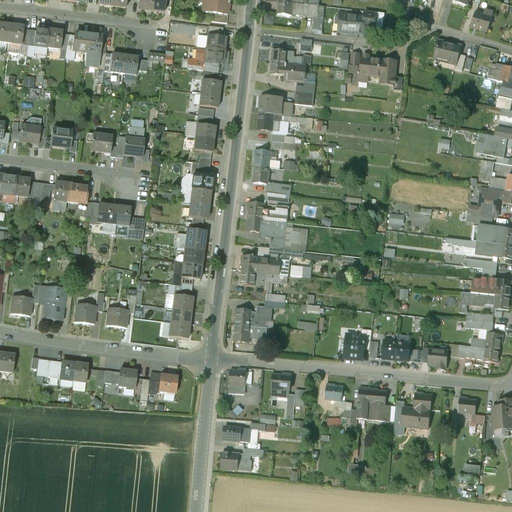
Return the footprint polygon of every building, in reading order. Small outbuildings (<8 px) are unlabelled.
[(126,0),(112,0),(112,8),(125,9),(126,0)] [(151,0),(138,0),(137,11),(150,13),(151,0)] [(165,0),(151,0),(150,13),(164,14),(165,2),(165,0)] [(203,0),(202,13),(212,14),(227,16),(229,0),(203,0)] [(318,7),(278,2),(277,16),(291,17),(292,15),(317,17),(318,7)] [(375,12),(364,11),(364,17),(365,17),(363,30),(373,31),(375,12)] [(227,16),(212,14),(211,22),(226,24),(227,16)] [(484,16),(475,14),(471,29),(487,34),(492,19),(491,19),(490,20),(483,18),(484,16)] [(364,17),(340,15),(335,17),(335,22),(337,25),(339,25),(338,33),(363,35),(363,30),(365,17),(364,17)] [(10,26),(0,25),(0,43),(8,44),(10,26)] [(24,28),(10,26),(8,44),(21,46),(24,30),(24,28)] [(222,29),(209,27),(207,36),(221,38),(222,29)] [(49,31),(36,29),(36,32),(34,47),(47,49),(49,31)] [(36,32),(29,31),(27,46),(34,47),(36,32)] [(62,32),(49,31),(47,49),(60,50),(62,35),(62,32)] [(88,36),(75,34),(74,36),(73,52),(85,53),(88,36)] [(68,36),(62,35),(60,50),(66,51),(68,36)] [(74,36),(68,36),(66,51),(73,52),(74,36)] [(100,37),(88,36),(85,53),(98,55),(100,37)] [(221,38),(207,36),(206,50),(224,52),(225,39),(221,38)] [(302,51),(314,52),(315,39),(303,39),(302,51)] [(460,48),(438,42),(434,60),(455,65),(456,65),(458,56),(460,48)] [(224,52),(206,50),(204,62),(204,63),(218,65),(222,65),(223,59),(227,60),(228,52),(224,52)] [(286,52),(271,50),(270,63),(285,64),(285,60),(286,52)] [(174,64),(175,55),(150,52),(149,61),(174,64)] [(124,57),(111,55),(109,73),(122,75),(124,57)] [(303,58),(296,57),(295,65),(305,66),(308,67),(309,56),(303,55),(303,58)] [(465,58),(458,56),(456,65),(455,65),(454,71),(462,73),(465,58)] [(137,58),(124,57),(122,75),(135,77),(137,58)] [(383,60),(361,57),(360,70),(367,71),(366,77),(380,78),(379,84),(393,85),(394,85),(395,77),(396,62),(383,61),(383,60)] [(472,60),(467,59),(464,70),(470,71),(472,60)] [(204,62),(188,60),(187,70),(203,72),(204,63),(204,62)] [(218,65),(204,63),(203,72),(217,74),(218,65)] [(285,64),(270,63),(269,75),(284,77),(283,83),(296,84),(303,85),(304,84),(305,66),(295,65),(285,64)] [(511,68),(503,67),(500,77),(500,84),(511,86),(511,68)] [(217,74),(203,72),(202,81),(216,82),(217,74)] [(403,78),(395,77),(394,85),(393,85),(392,90),(401,91),(403,78)] [(216,82),(202,81),(200,94),(218,96),(220,83),(216,82)] [(511,86),(500,84),(496,83),(493,96),(497,96),(510,99),(511,99),(511,86)] [(315,85),(304,84),(303,85),(296,84),(295,92),(309,94),(314,94),(315,85)] [(309,94),(295,92),(294,105),(307,107),(309,94)] [(218,96),(200,94),(199,108),(216,110),(218,96)] [(354,110),(356,97),(347,96),(345,108),(354,110)] [(510,99),(497,96),(495,108),(508,111),(510,99)] [(281,99),(260,97),(259,115),(273,116),(290,118),(291,105),(281,104),(281,99)] [(212,112),(198,110),(197,116),(212,118),(212,112)] [(273,116),(259,115),(257,131),(272,133),(272,132),(279,133),(280,123),(273,122),(273,116)] [(212,118),(197,116),(196,124),(211,125),(212,118)] [(290,118),(273,116),(273,122),(280,123),(299,125),(298,129),(311,131),(313,120),(290,118)] [(40,120),(30,119),(24,123),(24,127),(20,126),(18,143),(37,146),(38,138),(39,129),(40,120)] [(511,125),(500,123),(497,138),(511,141),(511,125)] [(214,128),(196,126),(194,138),(212,141),(214,128)] [(71,133),(53,130),(51,139),(50,147),(69,150),(70,142),(71,133)] [(112,137),(92,135),(90,152),(110,154),(111,147),(112,137)] [(284,137),(272,136),(271,143),(283,144),(284,137)] [(511,141),(497,138),(487,136),(483,155),(504,159),(506,149),(511,150),(511,154),(511,141)] [(51,139),(45,138),(43,150),(50,151),(50,147),(51,139)] [(212,141),(194,138),(193,152),(200,153),(211,154),(212,141)] [(143,141),(125,139),(123,156),(141,158),(142,151),(143,141)] [(441,139),(440,148),(453,149),(453,140),(441,139)] [(149,152),(142,151),(141,158),(141,162),(147,162),(149,152)] [(271,154),(254,153),(254,157),(255,157),(254,167),(269,169),(271,154)] [(483,175),(496,176),(496,162),(483,161),(483,175)] [(198,170),(197,170),(197,164),(192,163),(190,176),(193,177),(193,176),(208,178),(209,172),(198,170)] [(269,169),(254,167),(252,185),(268,186),(269,169)] [(16,179),(0,176),(0,195),(1,195),(0,202),(13,204),(14,197),(16,179)] [(208,178),(193,176),(193,177),(191,190),(211,192),(212,179),(208,178)] [(511,177),(508,177),(508,181),(491,178),(489,190),(501,192),(511,193),(511,177)] [(29,180),(16,179),(14,197),(27,198),(29,180)] [(68,185),(55,183),(52,211),(62,212),(63,203),(66,203),(68,185)] [(80,186),(68,185),(66,203),(78,204),(84,205),(85,205),(85,203),(87,189),(80,188),(80,186)] [(481,189),(478,209),(494,212),(497,213),(500,200),(501,192),(489,190),(481,189)] [(211,192),(191,190),(190,204),(209,206),(211,192)] [(511,193),(501,192),(500,200),(505,200),(504,204),(511,205),(511,193)] [(267,196),(265,195),(265,203),(278,204),(278,203),(289,204),(289,198),(281,197),(267,196)] [(91,204),(85,203),(85,205),(84,205),(82,220),(89,221),(90,219),(91,204)] [(98,205),(91,204),(90,219),(96,220),(98,205)] [(209,206),(190,204),(188,218),(192,219),(203,220),(207,221),(209,206)] [(276,213),(264,211),(264,206),(248,204),(247,210),(249,210),(248,220),(286,224),(288,208),(276,207),(276,213)] [(117,208),(98,205),(96,220),(96,223),(115,225),(117,208)] [(130,209),(117,208),(115,225),(128,227),(129,219),(130,209)] [(478,209),(469,208),(468,215),(493,218),(494,212),(478,209)] [(407,224),(407,215),(392,214),(392,224),(407,224)] [(493,218),(468,215),(467,223),(492,225),(493,218)] [(145,221),(135,220),(134,230),(133,232),(143,233),(145,221)] [(286,224),(248,220),(246,233),(261,234),(261,239),(270,240),(285,242),(287,224),(286,224)] [(502,231),(482,229),(482,232),(478,234),(477,244),(511,248),(511,231),(503,230),(502,231)] [(205,233),(186,231),(184,250),(203,253),(205,233)] [(285,242),(270,240),(269,249),(284,251),(285,242)] [(511,248),(477,244),(447,240),(446,244),(452,245),(452,246),(476,249),(476,255),(511,260),(511,248)] [(284,251),(269,249),(268,256),(291,258),(292,251),(284,251)] [(203,253),(184,250),(182,264),(201,267),(203,253)] [(278,260),(241,257),(240,265),(242,265),(241,273),(277,277),(278,260)] [(182,264),(176,264),(174,278),(175,279),(193,281),(199,282),(201,267),(182,264)] [(277,277),(241,273),(240,286),(255,287),(255,286),(267,287),(267,284),(277,285),(278,277),(277,277)] [(193,281),(175,279),(174,287),(179,288),(180,285),(181,285),(192,286),(193,281)] [(511,283),(481,280),(481,282),(472,282),(471,295),(479,296),(510,299),(511,287),(511,283)] [(63,293),(45,291),(42,320),(61,322),(63,309),(64,304),(61,303),(63,293)] [(191,292),(180,291),(179,297),(191,299),(191,292)] [(104,295),(97,294),(95,308),(96,308),(95,312),(101,313),(104,295)] [(285,297),(266,295),(265,303),(284,305),(285,297)] [(179,297),(174,296),(172,310),(191,312),(192,299),(191,299),(179,297)] [(510,299),(479,296),(478,305),(479,306),(484,306),(485,305),(494,306),(494,309),(509,311),(510,299)] [(31,300),(12,297),(10,315),(29,318),(31,304),(32,300),(31,300)] [(284,305),(265,303),(264,310),(272,311),(272,312),(283,313),(284,305)] [(95,308),(76,305),(74,323),(93,325),(95,312),(96,308),(95,308)] [(128,312),(108,309),(106,327),(125,330),(127,314),(128,312)] [(191,312),(172,310),(170,324),(189,326),(191,312)] [(256,315),(251,314),(251,313),(234,312),(233,319),(235,319),(235,326),(261,329),(266,329),(266,324),(271,325),(272,312),(272,311),(264,310),(257,310),(256,315)] [(493,316),(472,314),(471,322),(492,324),(493,316)] [(492,325),(471,323),(470,329),(491,331),(492,325)] [(189,326),(170,324),(168,338),(187,341),(189,326)] [(317,324),(306,324),(306,325),(306,330),(306,331),(316,332),(317,324)] [(261,329),(235,326),(232,345),(248,346),(248,337),(252,337),(251,339),(260,340),(261,329)] [(266,329),(261,329),(260,340),(266,340),(266,337),(276,338),(277,330),(266,329)] [(372,334),(362,332),(361,338),(365,338),(363,350),(369,351),(372,334)] [(504,336),(487,334),(486,342),(472,340),(471,348),(500,352),(502,340),(503,341),(504,336)] [(361,338),(347,336),(344,358),(362,360),(363,350),(365,338),(361,338)] [(378,343),(371,343),(370,358),(377,359),(378,343)] [(397,344),(384,343),(382,360),(395,361),(397,344)] [(410,345),(397,344),(395,361),(409,363),(410,345)] [(460,346),(453,346),(451,357),(458,358),(460,346)] [(467,348),(460,346),(458,358),(466,359),(466,358),(467,348)] [(438,351),(430,350),(429,364),(428,366),(437,367),(436,370),(446,370),(448,352),(445,348),(442,348),(438,351)] [(471,348),(467,348),(466,358),(483,360),(483,362),(498,364),(500,352),(471,348)] [(430,350),(423,349),(423,352),(422,364),(429,364),(430,350)] [(15,356),(1,354),(0,363),(0,372),(12,374),(15,356)] [(47,378),(49,362),(38,361),(36,376),(47,378)] [(47,378),(59,379),(61,364),(49,362),(47,378)] [(74,364),(61,362),(61,364),(59,379),(59,380),(72,382),(74,364)] [(88,366),(74,364),(72,382),(86,384),(88,366)] [(241,372),(229,371),(229,386),(233,386),(243,387),(244,387),(245,371),(241,370),(241,372)] [(136,373),(121,371),(118,388),(126,389),(126,388),(133,389),(133,390),(134,391),(136,373)] [(285,376),(273,375),(272,390),(289,391),(290,375),(285,374),(285,376)] [(177,378),(161,376),(158,394),(166,395),(166,393),(174,394),(174,396),(177,378)] [(344,388),(332,387),(332,385),(327,384),(325,402),(342,404),(344,388)] [(369,389),(359,388),(357,412),(356,420),(358,420),(367,421),(369,389)] [(386,392),(375,391),(375,390),(369,389),(367,421),(389,423),(390,407),(385,406),(386,392)] [(432,396),(421,395),(421,394),(416,393),(414,409),(404,408),(403,408),(402,421),(401,427),(429,430),(432,396)] [(475,401),(464,400),(464,399),(460,398),(458,415),(470,416),(474,417),(475,401)] [(511,401),(498,402),(498,410),(492,411),(493,430),(504,429),(508,433),(511,432),(511,401)] [(405,403),(398,402),(396,420),(402,421),(403,408),(404,408),(405,403)] [(241,406),(233,414),(237,418),(245,410),(241,406)] [(357,412),(351,412),(349,429),(357,430),(358,420),(356,420),(357,412)] [(263,415),(263,424),(278,424),(278,416),(263,415)] [(474,417),(470,416),(469,428),(475,429),(475,424),(481,425),(482,418),(474,417)] [(241,429),(232,428),(232,429),(224,428),(223,442),(239,443),(241,429)] [(358,434),(352,433),(350,450),(357,450),(358,434)] [(238,454),(221,453),(220,470),(237,471),(238,454)] [(366,467),(348,465),(347,476),(373,478),(374,471),(366,470),(366,467)]
